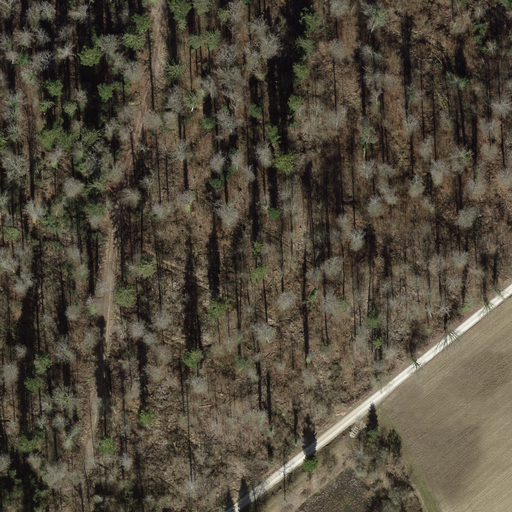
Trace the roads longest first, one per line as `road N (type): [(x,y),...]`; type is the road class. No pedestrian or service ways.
road 1 (track): [(169,0),(127,169),(75,511)]
road 2 (track): [(511,287),(228,511)]
